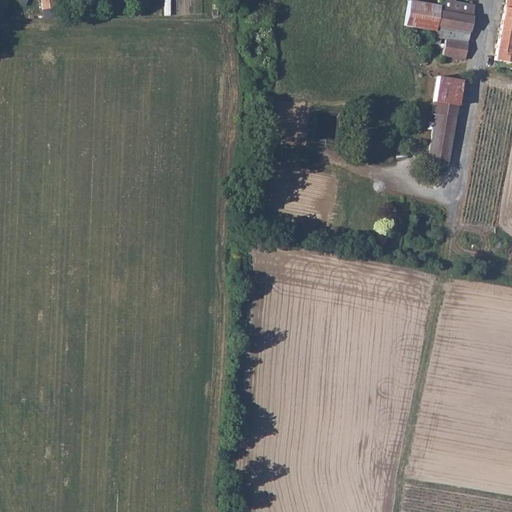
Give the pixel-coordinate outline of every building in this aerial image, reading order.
[(48,0),(41,0),(43,10),(50,8),(48,0)] [(446,39),(444,50),(467,53),(473,4),(455,0),(454,0),(439,0),(439,5),(408,1),(403,26),(435,31),(435,37),(446,39)] [(511,3),(501,2),(493,60),(511,63),(511,56),(509,56),(510,41),(511,40),(511,3)] [(430,103),(453,107),(457,79),(434,76),(430,103)] [(453,107),(430,103),(428,117),(433,118),(425,165),(445,170),(453,107)]
